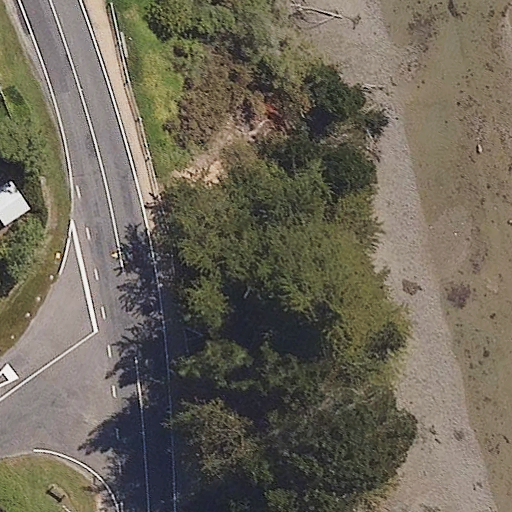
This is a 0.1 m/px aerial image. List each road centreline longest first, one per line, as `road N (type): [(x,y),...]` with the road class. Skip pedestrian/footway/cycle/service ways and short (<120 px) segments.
road 1 (secondary): [(50,0),(112,213),(132,325)]
road 2 (secondary): [(132,325),(149,511)]
road 3 (residential): [(0,400),(95,332),(132,325)]
